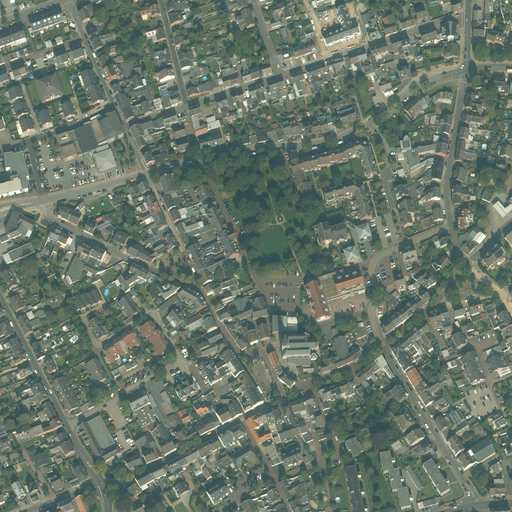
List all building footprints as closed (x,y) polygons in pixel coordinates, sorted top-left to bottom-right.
[(487,23),(488,23),(492,23),(493,23),(493,10),(493,0),(485,0),(485,23),(487,23)] [(247,7),(245,1),(232,6),(228,8),(229,11),(232,9),(233,9),(233,10),(239,7),(240,10),(247,7)] [(462,11),(462,2),(458,3),(456,4),(451,6),(453,14),(462,12),(462,11)] [(184,3),(174,5),(176,11),(179,10),(178,9),(185,7),(184,3)] [(284,3),(277,6),(280,14),(283,13),(284,16),(289,14),(289,13),(288,13),(287,11),(285,6),(284,3)] [(401,7),(402,9),(405,9),(405,8),(406,12),(411,10),(410,10),(411,10),(409,4),(404,5),(404,6),(401,7)] [(277,15),(280,14),(277,6),(270,9),(275,20),(278,19),(277,15)] [(141,12),(142,17),(147,16),(151,15),(152,17),(152,18),(161,16),(159,7),(157,8),(150,10),(142,12),(141,12)] [(361,39),(365,38),(362,30),(359,30),(357,25),(353,27),(346,8),(337,11),(344,31),(325,38),(328,47),(359,35),(361,39)] [(402,11),(403,14),(407,29),(413,28),(413,27),(411,21),(411,19),(409,19),(407,13),(406,12),(405,8),(405,9),(402,9),(402,11)] [(289,13),(289,14),(284,16),(286,20),(291,18),(292,18),(295,17),(292,11),(291,9),(287,11),(288,13),(289,13)] [(415,15),(417,22),(427,19),(424,10),(420,11),(416,13),(415,13),(415,15)] [(60,11),(55,13),(59,24),(63,22),(64,22),(63,18),(60,11)] [(90,20),(87,14),(86,11),(78,14),(82,24),(90,20)] [(237,20),(238,24),(244,21),(252,19),(249,11),(241,14),(243,19),(241,19),(237,20)] [(54,26),(59,24),(55,13),(50,15),(54,26)] [(169,19),(171,26),(177,24),(183,22),(184,22),(183,18),(182,17),(181,14),(176,16),(173,17),(169,19)] [(402,31),(407,29),(403,14),(399,15),(401,22),(399,22),(402,31)] [(53,26),(54,26),(50,15),(45,16),(48,28),(49,27),(53,26)] [(367,22),(371,21),(369,15),(361,17),(364,26),(368,25),(367,22)] [(43,29),(48,28),(45,16),(39,18),(43,29)] [(386,19),(389,27),(395,25),(394,25),(392,17),(386,19)] [(38,31),(43,29),(39,18),(34,20),(38,31)] [(252,19),(244,21),(246,26),(247,29),(255,26),(252,19)] [(386,37),(392,35),(389,27),(386,19),(383,20),(385,28),(383,29),(386,37)] [(33,33),(38,31),(34,20),(29,22),(31,29),(33,33)] [(151,29),(155,28),(158,28),(156,20),(150,21),(151,24),(150,26),(151,29)] [(369,42),(376,40),(373,31),(374,31),(371,22),(371,21),(367,22),(368,25),(369,27),(370,32),(367,33),(369,42)] [(374,21),(371,22),(374,31),(373,31),(376,40),(381,38),(379,30),(378,30),(377,30),(375,25),(374,21)] [(397,33),(395,25),(389,27),(392,35),(397,33)] [(446,37),(446,40),(447,39),(453,39),(455,39),(455,36),(458,37),(459,26),(448,25),(441,27),(442,35),(442,38),(446,37)] [(473,37),(484,38),(484,29),(481,29),(481,25),(477,25),(477,28),(474,28),(473,37)] [(155,31),(155,28),(145,31),(147,38),(152,37),(156,36),(155,31)] [(22,29),(17,31),(20,41),(26,39),(22,29)] [(87,33),(91,42),(99,38),(98,35),(95,29),(87,33)] [(156,36),(158,42),(166,40),(164,29),(155,31),(156,36)] [(421,41),(423,45),(433,42),(433,43),(437,41),(436,36),(435,30),(432,30),(419,34),(421,41)] [(15,43),(20,41),(17,31),(11,32),(15,43)] [(173,34),(174,41),(183,39),(182,36),(186,35),(185,31),(173,34)] [(10,45),(15,43),(11,32),(6,34),(10,45)] [(494,43),(497,36),(491,34),(488,33),(488,34),(487,38),(486,41),(494,44),(494,43)] [(5,47),(10,45),(6,34),(1,36),(5,47)] [(502,46),(504,40),(505,38),(504,38),(503,37),(497,35),(497,36),(494,43),(502,46)] [(101,41),(99,38),(91,42),(95,51),(103,48),(103,47),(101,41)] [(399,41),(402,49),(407,48),(410,47),(407,38),(399,41)] [(184,42),(183,39),(174,41),(176,48),(185,46),(185,45),(190,44),(189,40),(184,42)] [(400,57),(404,56),(402,49),(399,41),(390,44),(393,52),(395,56),(396,55),(399,54),(400,57)] [(297,47),(298,50),(300,57),(306,56),(303,48),(302,45),(298,46),(297,47)] [(378,48),(380,56),(389,54),(386,45),(378,48)] [(444,52),(444,58),(453,58),(458,58),(457,58),(456,45),(448,46),(448,52),(444,52)] [(81,46),(75,48),(79,59),(84,57),(82,51),(81,46)] [(74,60),(79,59),(75,48),(70,49),(71,52),(74,60)] [(371,64),(372,67),(376,65),(374,58),(380,56),(378,48),(370,51),(371,56),(369,57),(371,64)] [(410,57),(407,48),(402,49),(404,56),(405,59),(410,57)] [(157,62),(159,68),(163,67),(172,65),(169,50),(155,54),(156,58),(160,56),(161,61),(157,62)] [(64,51),(59,53),(63,64),(68,62),(67,60),(65,54),(64,51)] [(357,55),(359,63),(362,62),(367,60),(365,52),(357,55)] [(58,66),(63,64),(59,53),(54,55),(55,58),(57,64),(58,66)] [(189,62),(187,55),(184,56),(178,57),(180,64),(189,62)] [(354,65),(359,63),(357,55),(348,58),(351,66),(354,65)] [(98,60),(102,68),(111,65),(110,63),(107,56),(98,60)] [(380,56),(374,58),(376,65),(383,63),(380,56)] [(237,59),(234,60),(233,58),(230,59),(233,67),(236,66),(239,65),(237,59)] [(260,69),(263,77),(272,74),(267,60),(265,61),(265,60),(263,60),(264,63),(266,67),(263,68),(260,69)] [(342,60),(332,63),(335,72),(339,71),(342,70),(344,76),(345,79),(348,78),(342,60)] [(189,69),(190,68),(189,62),(180,64),(182,70),(189,69)] [(383,65),(385,71),(387,71),(390,70),(396,68),(394,62),(385,65),(383,65)] [(332,63),(327,65),(329,73),(333,72),(332,73),(334,80),(335,80),(338,79),(335,72),(332,63)] [(358,78),(363,76),(361,69),(359,63),(354,65),(355,68),(356,68),(357,71),(356,71),(358,78)] [(375,76),(378,87),(389,83),(385,71),(383,65),(383,63),(376,65),(372,67),(369,68),(371,75),(374,74),(375,76)] [(102,68),(104,72),(115,67),(113,64),(111,65),(102,68)] [(24,66),(17,68),(21,77),(27,75),(27,74),(25,68),(24,66)] [(324,66),(319,68),(321,76),(323,81),(324,84),(327,83),(324,74),(327,74),(324,66)] [(120,78),(115,67),(104,72),(109,83),(120,78)] [(14,79),(21,77),(17,68),(11,70),(12,73),(14,79)] [(134,70),(136,78),(140,77),(142,77),(140,68),(134,70)] [(318,77),(320,76),(317,68),(312,70),(316,84),(319,82),(318,77)] [(397,71),(400,81),(411,77),(408,68),(397,71)] [(230,71),(226,73),(231,88),(239,85),(233,69),(230,70),(230,71)] [(191,74),(193,79),(196,78),(202,76),(200,70),(191,74)] [(249,73),(248,70),(246,71),(246,74),(244,74),(241,75),(244,83),(252,81),(249,73)] [(249,73),(252,81),(260,78),(257,70),(256,71),(253,72),(251,72),(249,73)] [(316,84),(312,70),(306,72),(309,80),(311,79),(313,84),(314,88),(313,88),(315,94),(319,92),(318,90),(317,87),(316,84)] [(158,76),(160,83),(175,78),(173,71),(162,74),(158,75),(158,76)] [(225,90),(231,88),(226,73),(225,71),(222,72),(224,79),(221,80),(224,86),(225,90)] [(6,72),(0,73),(0,76),(2,83),(9,81),(8,79),(6,72)] [(81,76),(83,81),(94,77),(92,72),(89,73),(84,75),(81,76)] [(302,73),(296,75),(302,91),(303,96),(307,94),(303,82),(305,81),(302,73)] [(211,81),(211,83),(218,81),(219,80),(217,75),(213,76),(212,74),(209,75),(211,81)] [(298,93),(302,91),(296,75),(290,77),(293,85),(295,84),(298,93)] [(44,99),(45,102),(60,97),(59,94),(62,93),(57,79),(54,80),(53,77),(38,82),(39,85),(37,86),(42,100),(44,99)] [(83,81),(84,86),(95,82),(94,77),(83,81)] [(134,87),(135,90),(142,88),(143,88),(141,81),(140,77),(136,78),(132,80),(134,87)] [(199,87),(196,78),(193,79),(190,80),(193,89),(199,87)] [(338,79),(335,80),(335,81),(336,83),(335,83),(334,81),(332,82),(333,87),(336,87),(336,88),(340,87),(338,81),(338,79)] [(502,89),(503,89),(504,82),(504,81),(494,79),(493,88),(502,89)] [(282,80),(276,82),(279,90),(282,97),(285,96),(283,88),(285,88),(282,80)] [(213,89),(220,88),(218,81),(211,83),(213,89)] [(86,91),(88,90),(97,87),(95,82),(84,86),(86,91)] [(276,91),(279,90),(276,82),(268,84),(269,90),(270,93),(276,91)] [(200,87),(201,94),(210,92),(208,83),(200,87)] [(391,89),(389,83),(378,87),(380,93),(382,92),(391,89)] [(297,98),(303,96),(302,91),(298,93),(295,84),(293,85),(294,86),(295,92),(297,98)] [(115,97),(122,94),(120,91),(118,86),(111,89),(115,97)] [(142,88),(144,95),(145,95),(152,93),(150,86),(143,88),(142,88)] [(263,86),(257,88),(261,102),(262,103),(266,102),(263,94),(266,94),(263,86)] [(88,90),(90,95),(101,92),(99,87),(97,87),(88,90)] [(187,91),(188,97),(201,94),(200,87),(197,88),(187,91)] [(8,92),(10,97),(21,94),(19,88),(17,89),(11,91),(8,92)] [(136,98),(144,95),(142,88),(135,90),(134,91),(134,92),(136,98)] [(258,103),(261,102),(257,88),(249,91),(251,98),(251,99),(251,98),(256,97),(258,101),(258,103)] [(391,89),(382,92),(383,93),(384,93),(385,97),(393,95),(391,89)] [(160,92),(162,99),(169,96),(167,90),(166,90),(160,92)] [(272,97),(269,98),(270,99),(277,96),(276,91),(270,93),(272,97)] [(90,95),(91,100),(102,97),(101,92),(90,95)] [(123,95),(124,96),(126,100),(128,99),(128,100),(136,98),(134,92),(123,95)] [(145,95),(148,103),(153,101),(154,101),(154,98),(152,93),(145,95)] [(179,93),(177,94),(175,94),(169,96),(162,99),(163,104),(165,109),(172,107),(170,100),(180,97),(179,93)] [(242,93),(236,95),(241,110),(245,109),(243,102),(245,102),(242,93)] [(23,99),(21,94),(10,97),(12,103),(19,100),(23,99)] [(239,111),(241,110),(236,95),(231,97),(233,105),(236,105),(238,111),(239,111)] [(466,102),(474,103),(474,101),(475,96),(467,95),(466,102)] [(116,99),(120,110),(128,106),(132,105),(131,102),(128,104),(126,100),(124,96),(123,96),(116,99)] [(104,102),(102,97),(91,100),(93,106),(94,105),(100,103),(104,102)] [(170,100),(172,107),(180,104),(181,103),(180,97),(170,100)] [(420,97),(415,102),(421,109),(427,104),(423,100),(420,97)] [(226,98),(221,100),(226,115),(228,114),(228,115),(229,115),(227,107),(229,107),(226,98)] [(157,112),(162,110),(161,104),(159,100),(154,101),(153,101),(157,112)] [(221,114),(223,120),(224,120),(227,119),(226,115),(221,100),(215,102),(218,110),(220,110),(221,114)] [(415,102),(410,106),(416,114),(421,109),(415,102)] [(465,108),(473,110),(474,103),(466,102),(465,108)] [(141,106),(145,116),(152,113),(148,103),(141,106)] [(480,104),(474,103),(473,110),(472,112),(476,112),(477,109),(480,110),(481,105),(480,104)] [(14,109),(16,113),(27,110),(25,104),(21,106),(16,108),(14,108),(14,109)] [(61,107),(64,113),(72,110),(70,104),(61,107)] [(412,117),(416,114),(410,106),(404,111),(406,113),(411,118),(412,117)] [(189,110),(192,118),(197,117),(202,115),(199,107),(189,110)] [(130,109),(122,113),(126,122),(134,119),(131,111),(134,112),(133,108),(130,109)] [(345,110),(346,113),(338,116),(342,127),(349,125),(349,123),(356,121),(355,116),(353,111),(352,108),(345,110)] [(29,115),(27,110),(16,113),(18,119),(23,117),(29,115)] [(75,116),(72,110),(64,113),(66,120),(67,119),(73,117),(75,116)] [(48,112),(46,113),(40,115),(39,115),(41,121),(50,118),(48,112)] [(404,115),(410,122),(413,119),(412,117),(411,118),(406,113),(404,115)] [(228,122),(236,119),(234,114),(229,115),(228,115),(228,114),(226,115),(227,119),(228,122)] [(57,138),(65,161),(91,152),(95,151),(97,157),(110,152),(108,146),(125,138),(123,135),(124,135),(121,129),(114,115),(110,117),(109,116),(90,124),(91,126),(69,134),(57,138)] [(165,128),(166,131),(170,130),(169,127),(171,126),(171,125),(178,123),(177,120),(175,115),(162,119),(164,124),(165,128)] [(469,124),(470,122),(476,123),(480,124),(480,123),(481,119),(479,119),(470,117),(463,116),(462,123),(469,124)] [(180,119),(182,126),(187,124),(188,124),(186,117),(180,119)] [(440,125),(442,126),(450,127),(452,119),(444,117),(443,122),(441,121),(441,122),(440,125)] [(43,128),(44,127),(52,124),(50,118),(41,121),(43,128)] [(20,124),(21,130),(32,126),(31,121),(24,123),(20,124)] [(157,121),(151,123),(153,128),(160,129),(159,126),(157,121)] [(325,121),(325,122),(318,124),(321,133),(322,134),(329,132),(327,125),(325,121)] [(296,122),(289,124),(293,136),(292,136),(293,138),(300,136),(296,122)] [(140,127),(142,132),(147,130),(153,128),(151,123),(140,127)] [(286,138),(292,136),(293,136),(289,124),(288,123),(282,125),(286,138)] [(307,136),(314,134),(311,125),(310,123),(303,125),(305,130),(307,136)] [(318,123),(311,125),(314,134),(314,136),(321,133),(318,124),(318,123)] [(34,131),(32,126),(21,130),(23,135),(28,133),(34,131)] [(442,126),(442,129),(441,134),(442,134),(448,135),(449,136),(450,127),(442,126)] [(130,130),(135,141),(144,138),(142,132),(140,127),(130,130)] [(200,129),(198,129),(199,131),(195,132),(196,137),(208,133),(207,131),(205,127),(200,129)] [(174,136),(175,140),(187,136),(184,128),(176,131),(173,132),(173,133),(173,134),(173,136),(174,136)] [(460,140),(467,141),(468,137),(468,136),(469,132),(468,131),(460,130),(461,130),(459,140),(460,140)] [(275,134),(278,142),(283,140),(280,132),(275,134)] [(255,136),(258,143),(263,142),(269,141),(266,133),(258,135),(255,136)] [(201,152),(224,146),(220,136),(212,138),(208,139),(208,140),(199,142),(201,152)] [(404,143),(399,143),(400,149),(401,153),(412,151),(410,142),(409,141),(406,137),(403,140),(404,143)] [(135,141),(139,150),(146,147),(143,141),(145,140),(144,138),(135,141)] [(238,141),(240,146),(245,145),(251,143),(250,141),(249,138),(243,139),(242,140),(238,141)] [(438,146),(447,147),(448,139),(447,139),(441,138),(440,138),(438,146)] [(178,150),(179,153),(190,150),(188,142),(180,144),(176,146),(177,147),(176,147),(177,150),(178,150)] [(464,153),(465,149),(466,145),(459,144),(458,143),(457,152),(464,153)] [(349,147),(345,149),(348,158),(351,156),(352,158),(356,157),(356,155),(357,155),(362,158),(362,159),(360,160),(362,164),(363,163),(364,166),(362,167),(364,172),(366,171),(367,174),(365,175),(366,179),(377,175),(376,173),(377,172),(376,170),(375,170),(373,162),(373,159),(372,159),(371,154),(370,151),(369,149),(360,144),(358,145),(358,144),(355,145),(352,147),(351,146),(349,147)] [(155,160),(154,161),(155,164),(169,159),(165,146),(159,147),(162,157),(160,157),(160,158),(155,160)] [(422,149),(417,150),(418,155),(429,153),(437,151),(438,146),(434,147),(432,147),(425,149),(422,149)] [(438,146),(437,151),(436,155),(436,156),(445,157),(447,147),(438,146)] [(348,160),(348,158),(345,149),(341,150),(341,151),(340,152),(340,151),(339,151),(342,161),(343,161),(348,160)] [(420,165),(418,155),(417,150),(406,153),(407,159),(410,174),(412,173),(420,168),(420,165)] [(110,152),(97,157),(95,157),(97,161),(95,162),(97,168),(99,167),(101,173),(116,168),(110,152)] [(335,163),(335,162),(332,153),(332,152),(328,153),(329,155),(327,155),(326,155),(324,155),(324,156),(320,157),(322,166),(326,165),(327,168),(330,166),(330,165),(332,164),(335,163)] [(472,160),(472,155),(464,153),(457,152),(455,162),(462,163),(463,158),(472,160)] [(10,171),(13,181),(18,179),(20,185),(20,184),(22,191),(24,191),(25,192),(31,191),(28,182),(28,183),(27,180),(29,179),(28,174),(26,174),(25,169),(26,169),(23,157),(22,157),(21,155),(13,157),(13,155),(4,156),(5,162),(6,161),(7,166),(5,166),(6,171),(10,171)] [(155,164),(154,161),(151,155),(143,158),(147,167),(155,164)] [(323,167),(322,166),(320,157),(319,156),(316,157),(316,159),(314,159),(313,158),(311,159),(311,160),(309,160),(312,169),(313,169),(314,171),(318,170),(317,169),(323,167)] [(420,168),(424,166),(426,165),(430,162),(434,162),(433,161),(433,160),(433,159),(429,160),(420,165),(420,168)] [(310,170),(307,161),(307,160),(301,162),(301,163),(302,164),(300,165),(299,163),(298,161),(290,163),(291,166),(292,168),(291,169),(293,175),(294,175),(303,172),(303,173),(305,173),(307,172),(307,171),(310,170)] [(434,167),(434,172),(442,173),(444,164),(435,163),(434,167)] [(497,163),(495,171),(499,172),(504,173),(506,165),(501,164),(502,163),(497,163)] [(426,174),(427,176),(429,174),(434,172),(434,167),(433,169),(432,170),(427,172),(428,173),(426,174)] [(192,171),(196,183),(201,181),(198,169),(192,171)] [(306,185),(303,173),(303,172),(294,175),(296,181),(297,182),(297,184),(296,184),(297,188),(299,188),(301,194),(303,193),(303,194),(312,191),(310,184),(308,184),(306,185)] [(432,181),(434,172),(429,174),(427,176),(422,179),(425,184),(432,181)] [(432,181),(441,182),(442,173),(434,172),(432,181)] [(160,181),(165,197),(170,195),(176,194),(175,190),(177,189),(176,186),(174,187),(171,177),(160,181)] [(360,219),(360,222),(372,218),(371,215),(372,214),(371,211),(370,212),(369,208),(368,204),(369,204),(368,201),(367,201),(366,198),(365,195),(365,194),(363,187),(360,189),(359,187),(357,186),(356,186),(355,183),(348,185),(343,187),(343,186),(339,187),(336,188),(336,189),(333,190),(333,189),(329,190),(326,191),(326,192),(322,193),(326,204),(328,204),(329,205),(334,203),(334,202),(338,201),(339,202),(344,200),(344,199),(353,196),(355,203),(354,204),(355,210),(357,209),(358,214),(356,214),(358,220),(360,219)] [(20,184),(20,185),(14,186),(1,189),(0,189),(0,198),(5,197),(5,195),(9,194),(10,196),(20,193),(20,192),(22,191),(20,184)] [(146,184),(138,187),(140,192),(142,196),(150,192),(146,184)] [(138,193),(140,192),(138,187),(138,186),(128,191),(130,195),(131,198),(139,195),(138,193)] [(197,191),(202,203),(213,200),(208,187),(197,191)] [(394,191),(396,196),(397,198),(398,198),(398,199),(399,198),(400,199),(401,199),(409,197),(407,190),(408,190),(407,187),(394,191)] [(482,200),(489,203),(493,196),(485,192),(482,200)] [(440,200),(440,194),(431,194),(425,198),(422,200),(424,204),(429,203),(429,201),(429,200),(431,199),(431,200),(440,200)] [(174,205),(172,200),(170,195),(165,197),(162,198),(168,211),(176,208),(174,205)] [(461,199),(461,197),(452,197),(452,206),(461,205),(461,199)] [(145,204),(147,207),(156,203),(153,198),(144,202),(145,204)] [(213,200),(202,203),(204,207),(206,214),(218,210),(213,200)] [(156,203),(147,207),(148,210),(149,213),(158,209),(156,203)] [(400,215),(403,228),(413,225),(411,220),(410,216),(414,215),(411,203),(399,206),(401,210),(400,210),(402,215),(400,215)] [(476,206),(482,214),(487,210),(480,203),(479,205),(476,206)] [(492,208),(503,220),(511,211),(511,206),(511,205),(510,206),(505,210),(498,203),(492,208)] [(62,219),(68,222),(73,212),(66,209),(66,210),(64,209),(62,208),(62,210),(58,217),(58,218),(62,219)] [(149,213),(151,216),(152,218),(161,214),(158,209),(149,213)] [(206,214),(211,225),(223,221),(218,210),(206,214)] [(421,222),(424,229),(434,225),(433,223),(434,222),(443,220),(441,210),(432,211),(433,217),(421,222)] [(73,213),(73,212),(68,222),(77,226),(82,216),(73,213)] [(181,220),(180,216),(177,212),(170,214),(174,224),(182,220),(181,220)] [(188,214),(190,220),(196,218),(196,217),(194,213),(194,212),(188,214)] [(458,219),(458,231),(466,230),(466,227),(469,227),(469,223),(473,223),(472,215),(469,216),(469,212),(465,212),(461,213),(462,219),(458,219)] [(152,218),(155,225),(157,227),(165,223),(161,214),(152,218)] [(11,223),(23,228),(26,220),(15,215),(11,223)] [(198,225),(196,218),(190,220),(192,227),(198,225)] [(23,228),(27,230),(29,231),(32,233),(34,230),(34,229),(36,225),(26,220),(23,228)] [(95,230),(100,232),(104,230),(112,227),(111,226),(109,221),(104,224),(97,227),(96,228),(95,230)] [(216,235),(216,234),(227,230),(223,221),(211,225),(214,231),(216,235)] [(9,234),(12,240),(20,236),(21,235),(22,233),(24,234),(25,234),(26,231),(27,230),(23,228),(11,223),(10,226),(9,225),(7,230),(12,232),(12,233),(9,234)] [(165,223),(157,227),(159,232),(168,227),(165,223)] [(192,227),(188,228),(189,230),(187,230),(188,233),(198,230),(200,229),(201,229),(204,228),(202,223),(198,225),(192,227)] [(84,232),(92,236),(95,230),(96,228),(97,227),(95,225),(93,226),(88,224),(84,232)] [(176,228),(180,237),(188,233),(187,230),(186,229),(184,224),(176,228)] [(204,228),(201,229),(200,229),(198,230),(199,235),(202,234),(203,235),(214,231),(211,225),(204,228)] [(114,232),(117,230),(111,226),(112,227),(104,230),(105,232),(112,235),(114,232)] [(321,245),(332,242),(331,237),(333,237),(332,230),(331,230),(330,231),(328,226),(316,229),(318,235),(319,235),(320,239),(319,239),(321,245)] [(331,230),(332,230),(333,237),(331,237),(332,242),(333,244),(336,243),(336,244),(344,242),(344,240),(347,239),(345,234),(346,234),(344,226),(331,230)] [(159,232),(160,235),(162,235),(170,232),(168,227),(159,232)] [(356,230),(359,241),(371,238),(367,227),(356,230)] [(476,228),(472,233),(468,238),(469,239),(472,241),(473,240),(480,232),(476,228)] [(57,243),(58,243),(62,235),(52,230),(48,239),(52,241),(57,243)] [(482,234),(480,232),(473,240),(475,242),(482,234)] [(118,243),(125,247),(128,239),(122,236),(122,235),(119,233),(118,233),(117,235),(116,237),(113,242),(118,244),(118,243)] [(191,238),(190,238),(188,233),(180,237),(185,246),(193,243),(192,242),(192,241),(191,238)] [(220,242),(224,251),(226,246),(233,243),(236,241),(233,234),(233,233),(229,235),(228,233),(218,238),(220,242)] [(468,240),(469,239),(468,238),(472,233),(467,233),(464,237),(460,237),(458,239),(460,249),(461,250),(468,240)] [(482,234),(475,242),(479,245),(486,237),(482,234)] [(70,239),(62,235),(58,243),(59,243),(66,247),(67,245),(70,239)] [(151,247),(154,253),(156,259),(170,251),(177,247),(172,236),(164,240),(162,235),(160,235),(158,237),(154,238),(151,239),(148,241),(150,244),(151,247)] [(0,238),(0,240),(1,244),(9,240),(7,236),(0,238)] [(439,242),(441,249),(444,247),(448,246),(450,246),(451,245),(449,238),(442,241),(439,242)] [(476,247),(468,240),(461,250),(460,250),(468,257),(476,247)] [(199,252),(202,258),(204,257),(211,254),(216,255),(223,252),(224,251),(220,242),(200,251),(199,252)] [(234,246),(233,243),(226,246),(224,251),(225,254),(226,253),(228,249),(234,246)] [(11,262),(12,263),(20,259),(35,253),(31,244),(8,254),(11,262)] [(93,251),(81,245),(77,254),(78,255),(79,253),(82,247),(88,249),(88,248),(93,251)] [(235,245),(234,246),(228,249),(226,253),(225,254),(228,261),(239,256),(236,248),(235,245)] [(87,264),(90,258),(93,251),(88,248),(88,249),(82,247),(79,253),(78,255),(76,258),(77,259),(87,264)] [(143,250),(137,247),(130,251),(129,251),(127,255),(137,259),(141,252),(142,252),(143,250)] [(189,255),(192,263),(202,258),(199,252),(200,251),(198,247),(193,249),(190,251),(189,251),(188,254),(189,255)] [(103,252),(95,248),(87,264),(93,266),(93,265),(97,267),(98,265),(104,268),(118,261),(119,259),(107,254),(106,255),(102,253),(103,252)] [(403,261),(404,264),(405,264),(410,263),(417,260),(414,248),(409,249),(407,250),(407,251),(405,251),(401,252),(402,258),(403,261)] [(495,251),(489,256),(495,263),(496,264),(498,262),(499,261),(501,264),(505,261),(505,260),(503,258),(505,256),(497,248),(497,249),(496,249),(495,249),(495,248),(494,249),(495,249),(494,251),(495,251)] [(343,252),(347,264),(358,261),(355,249),(343,252)] [(150,265),(156,259),(154,253),(153,254),(151,257),(144,254),(141,252),(137,259),(150,265)] [(11,262),(8,254),(3,256),(6,265),(11,262)] [(30,258),(33,266),(43,261),(39,254),(30,258)] [(216,267),(227,261),(224,254),(215,259),(213,260),(213,259),(209,258),(206,259),(205,260),(203,261),(202,262),(203,263),(205,262),(207,267),(214,263),(216,267)] [(492,266),(495,263),(489,256),(482,262),(488,270),(490,268),(492,270),(494,268),(492,266)] [(79,281),(84,270),(87,265),(87,264),(77,259),(76,258),(75,258),(67,274),(73,284),(79,281)] [(432,266),(435,272),(440,270),(440,269),(443,271),(447,266),(448,267),(450,263),(443,258),(437,266),(435,264),(433,265),(432,266)] [(203,261),(194,265),(198,275),(206,271),(203,263),(202,262),(203,261)] [(216,267),(207,271),(209,276),(229,266),(227,261),(216,267)] [(205,262),(203,263),(206,271),(207,271),(216,267),(214,263),(207,267),(205,262)] [(105,271),(99,268),(98,271),(87,265),(84,270),(88,272),(93,275),(96,276),(98,275),(105,271)] [(132,276),(136,277),(140,269),(133,266),(129,274),(131,275),(132,276)] [(150,274),(140,269),(136,277),(138,278),(144,281),(148,279),(148,278),(150,277),(150,274)] [(311,309),(315,322),(330,318),(325,302),(325,300),(339,296),(339,295),(342,294),(342,295),(353,292),(353,291),(356,290),(356,291),(364,289),(360,274),(359,270),(344,275),(337,277),(336,272),(307,280),(309,286),(305,287),(309,300),(310,304),(309,304),(309,305),(310,308),(311,309)] [(2,275),(6,283),(13,279),(9,271),(5,273),(2,275)] [(212,281),(209,276),(207,271),(206,271),(198,275),(204,287),(211,283),(212,281)] [(73,284),(67,274),(65,279),(66,280),(68,284),(69,283),(71,288),(74,287),(73,284)] [(418,285),(423,282),(422,281),(427,278),(425,275),(423,276),(422,275),(414,280),(417,283),(418,285)] [(136,277),(132,276),(132,277),(130,278),(127,280),(124,282),(126,285),(135,279),(136,277)] [(431,276),(427,278),(422,281),(423,282),(423,283),(424,285),(426,288),(427,290),(432,287),(436,284),(435,283),(431,276)] [(129,290),(128,288),(126,285),(124,282),(122,277),(118,280),(117,280),(118,281),(121,286),(126,294),(130,291),(129,290)] [(138,278),(136,277),(135,279),(126,285),(128,288),(132,285),(137,282),(138,281),(137,280),(138,278)] [(394,282),(397,291),(400,290),(400,289),(402,289),(402,290),(406,289),(402,277),(396,279),(397,281),(394,282)] [(457,282),(459,284),(463,281),(468,279),(472,281),(475,286),(474,291),(471,295),(467,296),(467,299),(473,297),(477,293),(478,288),(477,283),(474,279),(470,277),(465,277),(460,279),(457,282)] [(10,291),(11,290),(17,287),(16,285),(13,279),(6,283),(10,291)] [(229,288),(234,286),(237,285),(235,279),(226,283),(223,284),(218,286),(219,288),(221,290),(229,288)] [(168,289),(171,291),(175,286),(167,282),(164,287),(168,289)] [(408,288),(410,291),(415,290),(419,299),(424,306),(430,300),(423,292),(419,295),(417,290),(420,287),(419,286),(418,285),(417,283),(413,286),(408,288)] [(157,289),(161,295),(164,292),(162,289),(163,289),(161,288),(159,285),(155,288),(157,289)] [(161,295),(165,301),(168,298),(177,292),(182,288),(175,285),(175,286),(171,291),(172,291),(166,295),(164,292),(161,295)] [(213,293),(216,292),(214,288),(214,287),(213,285),(204,289),(204,290),(204,291),(207,296),(213,293)] [(229,288),(231,294),(232,297),(236,296),(240,295),(239,290),(236,291),(234,286),(229,288)] [(153,301),(161,295),(157,289),(152,293),(148,295),(149,296),(153,301)] [(195,311),(197,313),(199,312),(207,307),(201,297),(197,295),(196,296),(195,294),(191,292),(190,293),(189,291),(186,289),(177,295),(180,300),(182,298),(185,302),(187,301),(190,305),(191,304),(192,306),(194,306),(196,310),(195,311)] [(412,302),(414,304),(419,299),(415,290),(410,291),(408,292),(411,297),(412,302)] [(97,291),(91,294),(97,305),(102,302),(97,291)] [(129,296),(131,299),(135,297),(131,292),(131,291),(125,295),(124,296),(126,298),(129,296)] [(213,293),(207,296),(212,306),(221,302),(223,301),(225,300),(224,296),(222,293),(220,294),(220,293),(219,294),(218,291),(216,292),(213,293)] [(387,299),(387,305),(388,305),(395,299),(395,300),(399,297),(396,292),(391,296),(388,296),(388,299),(387,299)] [(92,307),(97,305),(91,294),(86,297),(91,306),(92,307)] [(86,309),(91,306),(86,297),(86,295),(80,298),(86,309)] [(124,311),(124,312),(133,305),(134,305),(132,302),(132,301),(131,299),(129,296),(126,298),(118,304),(121,309),(122,309),(124,311)] [(13,307),(21,303),(18,297),(15,298),(10,301),(13,307)] [(175,297),(158,309),(161,313),(177,301),(175,297)] [(80,311),(86,309),(80,298),(75,301),(76,302),(80,310),(80,311)] [(236,308),(237,311),(239,310),(243,309),(246,308),(244,302),(243,299),(237,301),(234,302),(236,308)] [(252,315),(253,320),(254,320),(268,317),(266,308),(262,299),(255,302),(255,303),(250,305),(253,315),(252,315)] [(388,310),(388,311),(395,306),(398,304),(395,300),(395,299),(388,305),(388,310)] [(424,306),(419,299),(414,304),(419,311),(425,306),(424,306)] [(224,308),(222,305),(221,302),(212,306),(216,313),(224,308)] [(24,309),(21,303),(13,307),(16,313),(22,310),(24,309)] [(405,310),(404,311),(408,319),(409,318),(410,319),(413,316),(412,316),(417,313),(416,313),(418,312),(419,311),(413,303),(409,305),(407,307),(404,309),(405,310)] [(479,314),(483,313),(482,309),(481,306),(480,303),(474,305),(476,312),(478,311),(479,314)] [(136,309),(133,305),(124,312),(127,316),(128,315),(130,318),(130,319),(131,318),(133,317),(134,317),(136,316),(136,315),(138,313),(136,310),(136,309)] [(246,308),(243,309),(244,312),(241,314),(229,319),(222,322),(230,335),(237,331),(241,329),(242,328),(239,321),(252,315),(253,315),(250,305),(246,308)] [(468,306),(471,316),(475,316),(476,315),(479,314),(478,311),(476,312),(474,305),(468,306)] [(393,313),(396,317),(399,315),(397,313),(400,311),(398,308),(397,309),(395,306),(388,311),(389,316),(393,313)] [(453,310),(455,319),(464,317),(463,314),(465,314),(464,311),(463,311),(462,308),(453,310)] [(169,316),(173,321),(181,315),(180,313),(179,314),(178,312),(177,310),(169,316)] [(200,315),(202,320),(204,320),(205,322),(212,319),(208,310),(200,315)] [(229,319),(241,314),(239,310),(237,311),(230,314),(229,313),(228,310),(220,314),(217,316),(221,322),(229,318),(229,319),(229,318),(229,319)] [(489,319),(493,318),(496,317),(493,310),(487,312),(486,312),(487,314),(489,318),(489,319)] [(406,322),(405,322),(403,317),(404,317),(401,313),(400,311),(397,313),(399,315),(396,317),(393,319),(391,320),(396,328),(406,322)] [(447,311),(438,313),(442,327),(443,329),(450,327),(451,327),(447,311)] [(28,322),(29,324),(36,321),(35,318),(34,316),(32,312),(26,315),(29,320),(28,322)] [(35,318),(36,321),(39,320),(43,318),(40,313),(39,312),(34,316),(35,318)] [(438,313),(437,314),(437,312),(430,314),(430,316),(429,316),(429,317),(427,318),(430,325),(431,324),(431,325),(433,328),(433,327),(434,329),(435,330),(442,327),(438,313)] [(501,324),(502,327),(510,323),(506,313),(497,317),(499,321),(501,324)] [(182,316),(181,315),(173,321),(177,327),(180,324),(185,320),(183,318),(182,317),(182,316)] [(201,321),(202,320),(200,315),(188,322),(191,326),(201,321)] [(17,320),(21,328),(29,324),(28,322),(25,316),(17,320)] [(283,318),(283,319),(283,333),(286,333),(287,333),(298,333),(298,319),(287,319),(287,318),(283,318)] [(489,319),(493,329),(494,331),(499,328),(502,327),(501,324),(497,325),(497,326),(495,322),(493,318),(489,319)] [(97,327),(99,329),(104,326),(102,322),(98,323),(96,319),(89,323),(92,329),(97,327)] [(180,324),(184,330),(188,328),(191,326),(188,322),(186,319),(185,320),(180,324)] [(205,329),(207,334),(217,329),(213,319),(205,323),(205,322),(204,320),(202,320),(201,321),(191,326),(188,328),(190,333),(191,333),(202,327),(204,326),(205,329)] [(272,319),(272,325),(270,325),(272,336),(283,333),(283,319),(272,319)] [(39,320),(36,321),(29,324),(31,328),(40,323),(39,320)] [(388,335),(396,328),(391,320),(387,323),(382,327),(383,328),(387,334),(388,335)] [(0,330),(0,333),(11,329),(7,322),(0,325),(0,326),(2,330),(0,330)] [(155,327),(154,326),(153,327),(152,325),(151,323),(145,326),(141,328),(142,329),(144,333),(155,327)] [(507,345),(509,348),(509,349),(510,349),(511,348),(511,326),(510,323),(502,327),(499,328),(502,335),(506,342),(507,345)] [(31,328),(29,324),(21,328),(23,332),(25,336),(33,332),(31,328)] [(465,326),(467,332),(474,330),(472,324),(468,325),(468,326),(465,326)] [(418,329),(423,336),(427,334),(429,332),(423,325),(422,326),(418,329)] [(109,334),(104,326),(99,329),(94,332),(98,341),(105,337),(106,337),(109,335),(109,334)] [(242,328),(241,329),(243,332),(250,346),(258,343),(256,334),(255,332),(251,334),(247,326),(242,328)] [(260,342),(264,341),(264,339),(270,338),(267,326),(257,328),(260,342)] [(156,333),(155,331),(154,330),(156,329),(155,327),(144,333),(146,337),(146,338),(149,337),(156,333)] [(445,335),(452,332),(450,327),(443,329),(445,335)] [(190,333),(188,328),(184,330),(179,333),(181,338),(191,334),(191,333),(190,333)] [(14,335),(11,329),(0,333),(0,337),(4,335),(6,339),(14,335)] [(243,332),(241,329),(237,331),(239,333),(241,336),(240,337),(240,338),(238,340),(236,336),(235,335),(232,338),(235,342),(242,351),(249,346),(245,340),(246,339),(243,332)] [(331,330),(334,340),(340,339),(337,329),(331,330)] [(358,331),(361,338),(366,336),(364,329),(359,331),(358,331)] [(418,329),(411,334),(419,343),(421,342),(419,340),(421,338),(423,336),(418,329)] [(163,336),(162,334),(161,335),(160,334),(159,331),(156,333),(149,337),(150,338),(152,342),(163,336)] [(209,343),(211,347),(224,341),(219,331),(207,337),(207,338),(209,343)] [(345,335),(345,337),(349,355),(357,349),(362,357),(364,354),(360,347),(358,348),(357,347),(360,346),(357,340),(361,338),(358,331),(345,335)] [(126,334),(132,345),(135,343),(137,342),(135,339),(132,333),(130,334),(128,334),(128,333),(126,334)] [(126,334),(124,335),(125,336),(124,337),(122,338),(122,339),(123,339),(127,348),(127,347),(128,347),(132,345),(126,334)] [(411,334),(406,338),(418,354),(420,356),(422,353),(423,352),(422,351),(424,350),(421,346),(419,343),(411,334)] [(427,334),(423,336),(429,344),(432,341),(433,341),(427,334)] [(457,350),(466,346),(461,334),(452,338),(457,350)] [(164,341),(163,339),(163,338),(164,337),(163,336),(152,342),(154,345),(155,347),(164,341)] [(423,343),(427,348),(430,346),(429,344),(423,336),(421,338),(422,340),(421,341),(423,343)] [(303,373),(311,373),(312,373),(313,372),(313,371),(313,370),(313,369),(312,368),(311,368),(310,368),(310,362),(310,361),(310,359),(311,359),(311,360),(311,361),(312,361),(316,360),(316,361),(317,360),(316,360),(316,359),(317,359),(318,358),(317,358),(317,354),(317,353),(316,354),(315,354),(315,353),(316,352),(317,350),(318,350),(317,349),(318,347),(318,346),(317,346),(316,345),(316,344),(315,344),(315,345),(313,345),(313,342),(313,341),(312,341),(311,341),(310,339),(311,339),(309,338),(303,338),(302,338),(301,339),(296,339),(296,338),(295,338),(295,339),(293,339),(293,337),(291,337),(291,339),(289,339),(289,338),(288,338),(288,339),(282,339),(281,338),(280,339),(281,340),(282,353),(283,353),(283,359),(282,359),(283,360),(284,359),(288,359),(288,364),(303,368),(303,373)] [(334,340),(334,341),(335,344),(338,359),(339,362),(350,357),(349,355),(345,337),(340,339),(334,340)] [(406,338),(393,348),(395,350),(394,350),(393,351),(393,352),(394,352),(394,353),(392,354),(404,373),(413,368),(411,364),(415,362),(413,358),(418,354),(406,338)] [(122,339),(120,340),(119,341),(119,340),(117,340),(123,352),(126,350),(128,349),(127,347),(127,348),(123,339),(122,339)] [(10,347),(11,351),(20,346),(17,340),(10,344),(6,346),(5,344),(1,346),(4,351),(10,347)] [(117,340),(115,341),(116,343),(115,343),(112,344),(113,346),(118,354),(119,353),(123,352),(117,340)] [(195,340),(194,340),(190,342),(196,354),(200,352),(198,347),(195,340)] [(168,346),(167,344),(166,345),(165,343),(164,341),(155,347),(155,348),(157,351),(168,346)] [(216,349),(219,355),(229,349),(224,341),(214,346),(216,349)] [(34,353),(41,349),(38,343),(31,347),(34,353)] [(200,352),(209,348),(207,344),(198,347),(200,352)] [(23,353),(20,346),(11,351),(13,354),(12,355),(13,356),(11,357),(12,359),(14,358),(16,357),(15,357),(23,353)] [(113,346),(111,347),(110,347),(109,346),(108,347),(113,358),(117,356),(118,355),(118,354),(113,346)] [(169,352),(168,349),(168,348),(169,347),(168,346),(157,351),(159,355),(160,357),(164,354),(169,352)] [(214,346),(211,347),(209,348),(200,352),(196,354),(199,359),(203,357),(214,352),(216,349),(214,346)] [(108,347),(106,348),(107,349),(105,350),(103,351),(106,357),(108,361),(110,360),(113,358),(108,347)] [(45,357),(43,352),(42,351),(41,349),(34,353),(38,361),(45,357)] [(349,355),(350,357),(353,363),(353,364),(362,357),(357,349),(349,355)] [(320,367),(322,374),(338,369),(336,363),(335,360),(335,359),(334,359),(329,360),(328,351),(327,351),(323,351),(323,352),(323,362),(325,366),(320,367)] [(225,364),(227,366),(236,360),(230,352),(219,358),(222,362),(222,363),(224,362),(225,364)] [(268,357),(275,371),(280,368),(274,354),(273,352),(267,354),(268,357)] [(23,353),(15,357),(16,357),(17,360),(14,362),(16,366),(19,364),(19,365),(27,361),(23,353)] [(472,386),(485,381),(483,377),(482,375),(481,372),(480,369),(480,368),(479,364),(478,365),(477,362),(478,362),(476,359),(475,357),(476,357),(474,353),(464,357),(461,358),(463,362),(463,361),(466,369),(465,369),(468,375),(468,374),(471,382),(470,382),(472,386)] [(350,357),(339,362),(342,368),(353,363),(350,357)] [(504,366),(501,359),(500,359),(499,357),(498,357),(493,359),(487,361),(492,373),(497,371),(504,369),(503,367),(504,366)] [(100,365),(99,363),(97,364),(97,362),(96,360),(90,363),(86,365),(87,367),(88,370),(100,365)] [(244,372),(236,360),(227,366),(231,373),(235,379),(244,372)] [(380,360),(375,364),(380,371),(381,372),(383,370),(390,379),(393,376),(383,360),(381,361),(380,360)] [(44,365),(49,375),(57,371),(55,367),(54,367),(51,362),(51,361),(50,362),(44,365)] [(444,365),(446,371),(457,366),(455,361),(444,365)] [(211,362),(208,363),(199,368),(201,372),(200,372),(201,375),(202,374),(205,379),(207,378),(213,374),(211,370),(210,368),(213,366),(214,364),(213,362),(211,362)] [(215,367),(218,371),(222,369),(227,366),(225,364),(224,362),(222,363),(222,362),(220,364),(215,367)] [(374,363),(368,369),(373,376),(380,371),(375,364),(374,363)] [(101,370),(100,368),(99,367),(100,366),(100,365),(88,370),(90,374),(91,375),(101,370)] [(222,369),(227,375),(231,373),(227,366),(222,369)] [(19,372),(20,375),(23,374),(25,378),(33,374),(31,370),(32,369),(31,368),(30,367),(29,368),(29,367),(21,371),(19,372)] [(504,369),(497,371),(499,377),(511,373),(509,367),(504,369)] [(278,379),(283,374),(280,368),(275,371),(277,377),(278,379)] [(404,373),(406,377),(415,371),(413,368),(404,373)] [(420,368),(415,371),(417,375),(418,374),(420,376),(422,375),(424,374),(423,372),(420,368)] [(227,375),(222,369),(218,371),(217,372),(221,379),(227,375)] [(368,369),(362,373),(368,380),(370,379),(373,376),(368,369)] [(105,375),(104,373),(103,374),(102,372),(101,370),(91,375),(92,377),(94,380),(105,375)] [(380,371),(373,376),(383,388),(385,391),(392,386),(391,385),(386,378),(383,380),(379,375),(382,373),(381,372),(380,371)] [(406,377),(415,390),(424,385),(417,375),(415,371),(406,377)] [(447,371),(429,382),(428,382),(428,383),(429,383),(431,385),(433,389),(439,386),(441,384),(451,378),(447,371)] [(365,383),(368,380),(362,373),(356,378),(366,391),(370,388),(366,384),(365,383)] [(211,385),(218,381),(213,374),(207,378),(209,381),(211,385)] [(106,380),(105,378),(104,377),(106,376),(105,375),(94,380),(96,384),(96,385),(103,382),(106,380)] [(238,380),(242,385),(243,388),(241,389),(243,393),(243,394),(244,395),(244,394),(247,393),(246,392),(254,388),(246,375),(238,380)] [(279,380),(290,389),(295,384),(295,383),(284,375),(279,380)] [(379,390),(383,388),(373,376),(370,379),(379,390)] [(54,383),(55,385),(56,386),(54,387),(55,389),(66,383),(64,379),(64,378),(60,380),(54,383)] [(229,386),(232,391),(234,390),(242,385),(238,380),(229,386)] [(352,380),(345,382),(351,397),(351,396),(353,396),(354,395),(352,389),(353,388),(355,388),(352,380)] [(25,392),(27,391),(31,390),(40,386),(40,385),(40,386),(38,381),(35,382),(34,381),(33,382),(32,381),(27,383),(28,384),(30,388),(29,388),(26,389),(23,390),(24,393),(25,392)] [(183,386),(188,397),(196,392),(191,382),(183,386)] [(345,382),(338,385),(342,396),(347,393),(348,394),(347,396),(348,398),(351,397),(345,382)] [(55,389),(56,390),(57,390),(58,391),(59,393),(69,388),(68,387),(66,383),(55,389)] [(338,385),(327,390),(330,398),(335,396),(336,398),(342,396),(338,385)] [(415,390),(416,393),(425,388),(424,385),(415,390)] [(426,387),(425,388),(416,393),(419,397),(433,389),(431,385),(426,388),(426,387)] [(44,394),(40,386),(31,390),(27,391),(29,397),(30,397),(31,400),(35,398),(35,399),(37,398),(44,394)] [(175,390),(180,401),(188,397),(183,386),(175,390)] [(419,397),(423,404),(432,399),(430,396),(439,391),(441,389),(439,386),(433,389),(419,397)] [(394,398),(392,399),(392,400),(394,403),(396,401),(398,405),(407,399),(400,387),(395,390),(383,398),(386,402),(391,399),(393,396),(394,398)] [(59,393),(60,395),(61,396),(59,397),(60,399),(71,393),(69,389),(69,388),(59,393)] [(263,403),(254,388),(246,392),(247,393),(244,394),(249,402),(253,409),(263,403)] [(326,400),(330,398),(327,390),(319,393),(323,404),(327,402),(326,400)] [(163,393),(177,414),(165,391),(163,393)] [(430,396),(432,399),(441,394),(439,391),(430,396)] [(60,399),(61,400),(62,400),(63,401),(64,403),(74,398),(73,397),(71,393),(60,399)] [(134,412),(147,405),(150,404),(148,400),(146,397),(145,393),(144,393),(141,395),(128,402),(134,412)] [(174,415),(177,414),(163,393),(160,395),(174,415)] [(441,394),(432,399),(423,404),(426,408),(431,418),(449,407),(442,395),(444,394),(443,393),(441,394)] [(44,394),(37,398),(38,402),(40,404),(48,400),(44,394)] [(208,403),(209,404),(212,403),(215,401),(210,394),(205,398),(208,403)] [(304,400),(306,406),(310,418),(313,417),(314,416),(313,413),(319,411),(313,397),(304,400)] [(31,400),(22,403),(24,408),(29,406),(29,405),(33,403),(33,404),(36,403),(36,402),(38,402),(37,398),(35,399),(35,398),(31,400)] [(64,403),(65,405),(66,406),(64,407),(65,409),(76,403),(74,399),(74,398),(64,403)] [(304,407),(306,406),(304,400),(296,403),(299,413),(300,414),(305,412),(306,412),(304,407)] [(158,419),(160,423),(163,421),(164,421),(157,407),(155,402),(151,405),(153,409),(158,419)] [(242,406),(245,413),(253,409),(249,402),(242,406)] [(321,405),(323,411),(324,411),(329,409),(330,408),(327,402),(323,404),(321,405)] [(65,409),(66,410),(67,410),(68,411),(69,413),(73,411),(74,411),(79,408),(78,407),(76,403),(65,409)] [(208,403),(204,405),(209,413),(209,414),(214,411),(209,404),(208,403)] [(212,403),(209,404),(214,411),(216,415),(219,414),(212,403)] [(294,415),(299,413),(296,403),(290,405),(292,411),(293,415),(294,415)] [(38,415),(40,418),(53,412),(49,404),(42,407),(45,413),(43,412),(38,415)] [(235,410),(238,417),(242,414),(237,404),(234,405),(231,407),(233,411),(235,410)] [(150,411),(147,405),(134,412),(135,415),(137,415),(138,417),(139,419),(140,419),(141,420),(140,421),(140,422),(140,423),(140,424),(138,425),(138,426),(140,429),(143,427),(147,425),(156,421),(153,417),(156,415),(153,410),(150,411)] [(199,418),(204,415),(200,407),(199,408),(198,405),(194,407),(199,418)] [(204,405),(200,407),(204,415),(209,413),(204,405)] [(298,425),(294,415),(293,415),(292,411),(289,405),(281,408),(285,419),(286,422),(288,426),(290,430),(294,437),(296,436),(299,435),(301,434),(298,427),(299,427),(298,425)] [(306,412),(305,412),(306,415),(301,417),(303,421),(304,423),(311,421),(310,418),(306,406),(304,407),(306,412)] [(226,409),(232,420),(238,417),(235,410),(233,411),(231,407),(230,407),(226,409)] [(271,411),(275,425),(281,423),(283,422),(279,408),(271,411)] [(226,410),(224,411),(222,412),(219,414),(216,415),(222,425),(232,420),(226,410)] [(442,432),(448,442),(456,438),(470,429),(467,423),(465,421),(458,410),(442,420),(447,429),(442,432)] [(264,414),(263,414),(266,423),(269,431),(271,430),(271,432),(277,430),(275,425),(271,411),(264,414)] [(57,419),(53,412),(40,418),(41,422),(48,418),(50,423),(57,419)] [(313,417),(315,421),(317,427),(319,426),(324,425),(319,412),(316,414),(316,416),(314,416),(313,417)] [(394,418),(403,433),(414,426),(414,425),(415,424),(412,421),(411,421),(410,419),(411,419),(409,416),(410,416),(409,415),(408,416),(406,412),(402,415),(401,413),(394,418)] [(298,425),(304,423),(303,421),(301,417),(300,414),(299,413),(294,415),(298,425)] [(171,429),(174,435),(185,429),(183,424),(180,419),(177,414),(174,415),(168,419),(170,424),(172,423),(173,426),(174,428),(171,429)] [(263,414),(256,417),(259,426),(264,424),(266,423),(263,414)] [(188,416),(187,415),(184,417),(183,418),(181,419),(183,424),(185,423),(190,421),(190,420),(188,416)] [(495,427),(497,430),(505,425),(499,415),(497,416),(491,420),(493,423),(492,424),(494,427),(495,427)] [(102,459),(104,463),(115,457),(117,456),(119,452),(117,448),(100,417),(80,427),(82,432),(80,433),(87,446),(89,445),(97,461),(102,459)] [(260,428),(259,426),(256,417),(246,422),(251,433),(255,431),(260,428)] [(210,419),(216,428),(220,426),(215,419),(213,418),(210,419)] [(434,422),(441,433),(442,432),(447,429),(442,420),(441,418),(434,422)] [(207,420),(206,420),(212,430),(216,428),(210,419),(207,421),(207,420)] [(467,423),(470,429),(478,424),(474,419),(467,423)] [(207,433),(212,430),(206,420),(202,423),(202,424),(207,433)] [(50,425),(51,427),(53,431),(61,427),(58,421),(50,425)] [(313,440),(307,434),(308,432),(304,423),(298,425),(299,427),(298,427),(301,434),(301,435),(304,440),(305,443),(306,444),(313,440)] [(195,427),(199,436),(207,433),(202,424),(195,427)] [(470,429),(478,443),(487,437),(478,424),(470,429)] [(28,431),(31,438),(36,437),(45,434),(43,430),(42,426),(41,427),(36,428),(28,431)] [(158,432),(159,434),(164,442),(170,439),(168,436),(163,428),(162,426),(158,428),(158,432)] [(241,426),(232,430),(233,432),(240,428),(245,436),(246,435),(241,426)] [(188,434),(191,441),(197,437),(194,431),(192,428),(188,430),(190,433),(188,434)] [(235,442),(245,436),(240,428),(233,432),(232,430),(229,432),(234,440),(235,441),(235,442)] [(174,435),(176,438),(181,447),(191,441),(188,434),(185,429),(174,435)] [(287,431),(281,433),(278,434),(279,437),(281,442),(294,438),(294,437),(290,430),(287,431)] [(411,446),(411,447),(424,439),(419,431),(419,430),(406,438),(411,446)] [(251,433),(258,445),(265,442),(265,441),(263,436),(259,438),(255,431),(251,433)] [(234,440),(229,432),(218,438),(224,448),(235,443),(234,442),(235,441),(234,440)] [(505,441),(509,440),(511,438),(511,432),(508,434),(507,434),(507,436),(499,439),(500,442),(505,441)] [(142,433),(138,436),(144,444),(148,453),(152,451),(153,451),(157,449),(153,442),(149,445),(148,443),(144,436),(143,434),(142,433)] [(263,436),(265,441),(269,440),(271,439),(270,433),(267,434),(263,435),(263,436)] [(356,439),(357,442),(359,441),(356,433),(350,435),(352,440),(356,439)] [(53,445),(55,450),(61,447),(69,443),(69,442),(65,434),(57,438),(61,445),(59,446),(58,442),(56,443),(53,445)] [(148,434),(147,434),(144,436),(148,443),(152,440),(151,437),(150,437),(148,434)] [(306,457),(308,460),(312,458),(311,456),(310,456),(299,435),(296,436),(306,457)] [(138,448),(144,444),(138,436),(133,439),(138,448)] [(249,442),(245,436),(235,442),(235,441),(234,442),(235,443),(235,444),(239,451),(250,445),(249,442)] [(273,443),(274,445),(280,443),(281,442),(279,437),(272,439),(273,443)] [(473,466),(475,469),(487,462),(496,456),(487,437),(478,443),(465,451),(467,454),(474,465),(473,466)] [(176,438),(171,441),(176,450),(181,447),(176,438)] [(0,451),(0,453),(10,449),(9,446),(9,445),(9,444),(9,443),(8,442),(7,439),(0,441),(0,451)] [(165,456),(176,450),(171,441),(170,440),(170,439),(164,442),(163,443),(159,445),(165,456)] [(212,452),(213,453),(216,451),(221,449),(216,439),(208,444),(212,452)] [(350,451),(353,458),(358,456),(357,455),(363,453),(359,444),(358,444),(357,442),(356,439),(352,440),(345,443),(347,449),(349,449),(350,451)] [(458,442),(457,440),(448,446),(455,457),(464,451),(461,447),(462,447),(459,441),(458,442)] [(390,446),(394,451),(402,446),(399,441),(390,446)] [(75,453),(69,443),(61,447),(62,450),(66,458),(75,453)] [(263,446),(271,460),(278,458),(276,452),(274,445),(273,443),(263,446)] [(428,444),(421,449),(424,454),(425,456),(427,454),(433,451),(430,447),(431,447),(431,446),(431,445),(430,444),(429,444),(428,444)] [(196,450),(202,461),(205,459),(205,458),(204,457),(203,456),(209,453),(205,445),(204,445),(196,450)] [(256,454),(250,445),(239,451),(229,458),(230,459),(230,460),(232,463),(236,468),(234,469),(234,470),(235,471),(236,472),(237,471),(258,458),(255,454),(256,454)] [(410,451),(412,455),(416,453),(415,452),(418,450),(416,447),(410,451)] [(29,451),(32,456),(37,454),(34,448),(29,451)] [(161,458),(157,449),(153,451),(157,460),(161,458)] [(418,458),(424,454),(421,449),(418,450),(415,452),(416,453),(418,458)] [(196,450),(195,450),(192,452),(187,454),(192,463),(197,461),(198,461),(198,462),(201,467),(204,466),(204,465),(202,461),(196,450)] [(282,457),(286,469),(294,466),(297,465),(296,465),(304,462),(302,459),(299,450),(295,452),(286,456),(285,456),(282,457)] [(147,464),(157,460),(152,451),(148,453),(143,455),(147,464)] [(218,465),(219,465),(230,460),(226,452),(220,455),(221,457),(219,458),(216,451),(213,453),(216,460),(217,463),(218,463),(218,465)] [(383,474),(388,473),(393,472),(391,463),(395,463),(394,460),(391,460),(389,453),(380,455),(383,474)] [(38,468),(37,464),(36,465),(37,469),(50,465),(46,454),(33,458),(35,461),(35,459),(46,455),(47,461),(46,461),(47,464),(38,468)] [(189,465),(192,463),(187,454),(184,456),(189,465)] [(457,460),(464,471),(473,466),(474,465),(467,454),(457,460)] [(37,464),(38,468),(47,464),(46,461),(47,461),(46,455),(35,459),(35,461),(36,461),(38,461),(38,463),(36,464),(37,464)] [(184,456),(174,461),(177,466),(174,467),(176,471),(181,469),(189,465),(184,456)] [(126,465),(129,471),(143,466),(139,457),(128,461),(125,462),(126,465)] [(269,461),(272,467),(283,463),(280,457),(269,461)] [(230,460),(219,465),(221,470),(224,468),(223,468),(226,467),(226,468),(227,468),(228,467),(228,466),(232,463),(230,460)] [(172,473),(176,471),(174,467),(177,466),(174,461),(166,465),(171,474),(172,473)] [(423,467),(432,481),(440,476),(437,470),(440,468),(438,466),(435,468),(431,461),(423,467)] [(489,469),(491,475),(494,474),(499,471),(502,470),(502,469),(499,463),(489,469)] [(72,468),(77,479),(86,474),(81,464),(77,466),(72,468)] [(161,467),(148,473),(153,481),(166,476),(161,467)] [(364,511),(367,511),(367,508),(363,509),(361,495),(364,494),(364,491),(360,492),(357,478),(361,477),(360,474),(357,475),(355,468),(346,470),(353,511),(364,511)] [(179,475),(180,474),(183,472),(181,469),(176,471),(172,473),(173,474),(174,477),(179,475)] [(202,471),(207,480),(211,478),(207,470),(206,469),(202,471)] [(398,471),(393,472),(388,473),(392,493),(397,492),(402,491),(402,490),(400,482),(404,482),(403,479),(400,479),(398,471)] [(148,472),(144,475),(150,483),(153,481),(148,473),(148,472)] [(89,480),(86,474),(77,479),(78,482),(71,485),(72,488),(79,485),(89,480)] [(171,487),(173,489),(185,482),(181,475),(180,474),(179,475),(174,477),(173,474),(172,475),(173,476),(169,478),(168,479),(168,481),(171,487)] [(489,494),(489,497),(495,497),(495,496),(505,496),(504,485),(503,482),(497,482),(494,474),(491,475),(494,482),(494,487),(489,487),(489,491),(487,491),(488,494),(489,494)] [(146,485),(150,483),(144,475),(141,476),(146,485)] [(141,488),(146,485),(141,476),(135,480),(140,489),(141,488)] [(446,485),(440,476),(432,481),(441,496),(449,491),(447,487),(450,486),(449,483),(446,485)] [(54,489),(55,492),(59,490),(63,488),(60,481),(58,477),(57,477),(52,480),(50,482),(52,485),(51,487),(52,488),(54,489)] [(30,492),(31,494),(38,490),(34,482),(27,485),(27,486),(30,492)] [(174,488),(179,497),(189,492),(185,485),(186,484),(185,482),(173,489),(174,488)] [(289,488),(289,487),(288,485),(287,482),(279,484),(282,490),(289,488)] [(21,489),(19,484),(12,487),(17,497),(19,500),(25,496),(21,489)] [(141,493),(136,484),(132,487),(137,496),(141,493)] [(207,494),(214,506),(220,502),(220,501),(222,500),(222,499),(228,495),(224,489),(222,485),(214,490),(210,493),(210,492),(207,494)] [(266,489),(268,493),(268,495),(276,492),(277,491),(275,485),(266,489)] [(289,488),(282,490),(287,501),(296,497),(294,493),(298,491),(296,485),(289,488)] [(127,491),(132,499),(137,496),(132,487),(127,491)] [(407,489),(402,490),(402,491),(397,492),(401,510),(411,508),(409,501),(413,500),(412,497),(409,498),(407,489)] [(144,494),(147,500),(153,496),(149,491),(144,494)] [(162,495),(160,492),(155,495),(159,501),(164,498),(162,495)] [(279,498),(276,492),(268,495),(269,495),(267,495),(270,502),(279,498)] [(75,499),(80,511),(90,511),(91,511),(83,496),(75,499)] [(301,500),(298,501),(299,505),(308,502),(307,497),(301,499),(301,500)] [(58,506),(59,508),(60,511),(70,511),(74,511),(70,501),(62,505),(58,506)] [(241,505),(244,511),(251,511),(250,508),(254,506),(252,501),(241,505)] [(293,511),(301,509),(299,505),(298,501),(289,504),(292,511),(293,511)]
